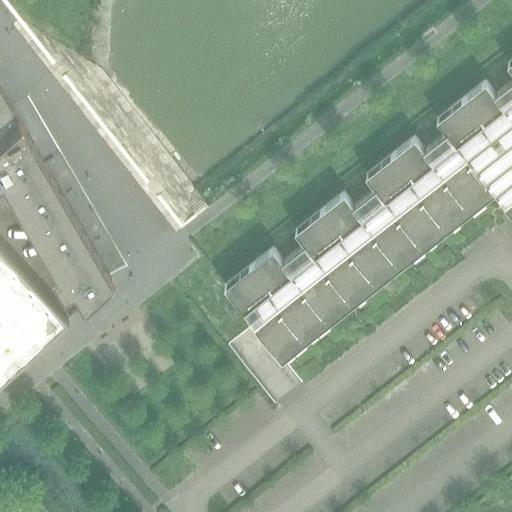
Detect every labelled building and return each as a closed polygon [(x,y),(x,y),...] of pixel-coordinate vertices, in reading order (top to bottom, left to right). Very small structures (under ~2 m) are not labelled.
[(49,70),(144,193),(168,175),(175,185),(183,179),(81,46),(49,70)] [(283,357),(496,190),(504,201),(503,202),(511,212),(511,58),(508,62),(511,66),(511,78),(496,91),(486,79),(437,117),(447,130),(425,147),(415,134),(366,173),(376,185),(354,202),(344,190),(295,229),(305,241),(283,258),(274,246),(225,284),(277,351),(283,357)] [(111,275),(58,183),(0,84),(0,201),(6,208),(6,209),(15,204),(59,278),(54,281),(66,300),(76,295),(86,313),(100,300),(92,286),(111,275)] [(69,319),(67,317),(0,245),(0,383),(24,361),(24,360),(69,319)] [(155,363),(165,355),(155,343),(145,351),(155,363)]
